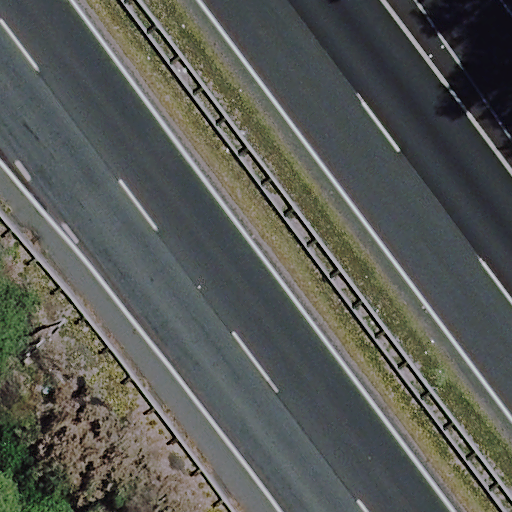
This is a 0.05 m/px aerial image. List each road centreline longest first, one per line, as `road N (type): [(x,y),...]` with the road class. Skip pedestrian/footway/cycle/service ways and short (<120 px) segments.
road 1 (motorway): [(243,355),(0,22)]
road 2 (motorway): [(243,355),(0,78)]
road 3 (motorway): [(305,0),(511,276)]
road 4 (motorway): [(362,0),(511,232)]
road 5 (motorway): [(363,511),(243,355)]
